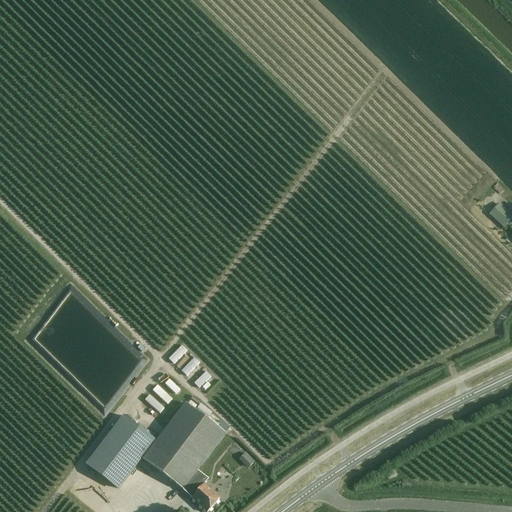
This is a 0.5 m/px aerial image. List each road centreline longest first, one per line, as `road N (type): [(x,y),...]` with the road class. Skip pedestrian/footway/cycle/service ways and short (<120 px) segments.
road 1 (secondary): [(320,483),(408,424),(511,375)]
road 2 (unclassified): [(320,483),(336,499),(361,505),(479,511)]
